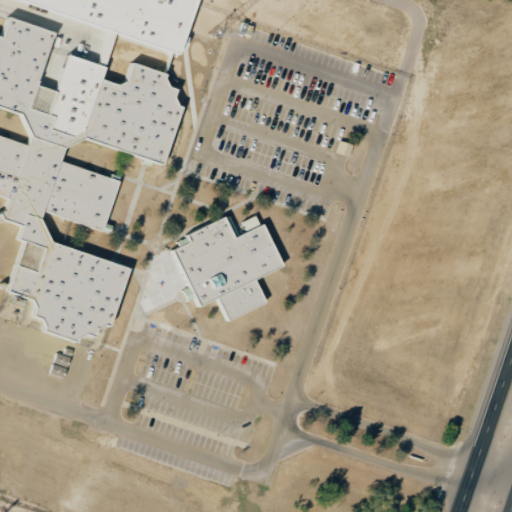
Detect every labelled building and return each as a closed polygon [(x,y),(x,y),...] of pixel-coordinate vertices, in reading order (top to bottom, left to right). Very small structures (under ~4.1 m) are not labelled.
[(197,0),(11,0),(182,52),(197,0)] [(0,17),(0,221),(11,224),(7,237),(14,240),(0,281),(0,291),(22,299),(25,306),(21,316),(31,318),(32,323),(31,328),(64,340),(67,337),(76,333),(84,335),(87,328),(94,324),(99,326),(118,270),(39,242),(32,220),(34,210),(93,232),(103,234),(106,227),(95,224),(113,179),(50,160),(55,148),(76,139),(150,164),(174,109),(164,98),(168,89),(158,84),(156,74),(120,62),(116,79),(109,84),(89,79),(71,132),(63,137),(40,129),(45,116),(38,115),(46,91),(27,86),(43,32),(0,17)] [(348,156),(352,144),(339,140),(335,152),(348,156)] [(164,249),(191,306),(210,298),(219,319),(259,301),(248,278),(275,265),(255,223),(226,235),(215,215),(178,234),(182,241),(164,249)] [(246,230),(259,224),(254,215),(241,221),(246,230)]
